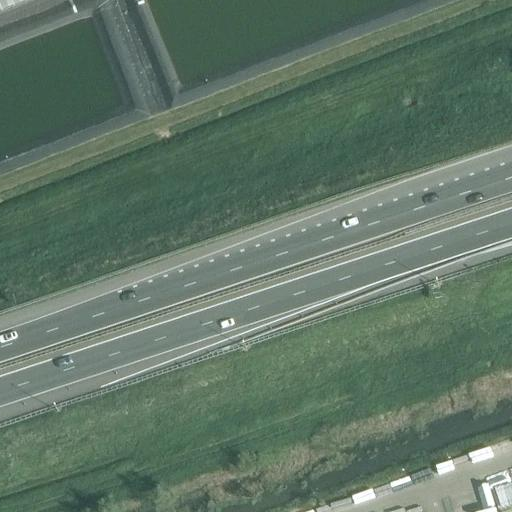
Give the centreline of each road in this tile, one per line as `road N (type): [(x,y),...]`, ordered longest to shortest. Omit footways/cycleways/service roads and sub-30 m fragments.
road 1 (motorway): [(511,177),(0,346)]
road 2 (motorway): [(0,391),(511,222)]
